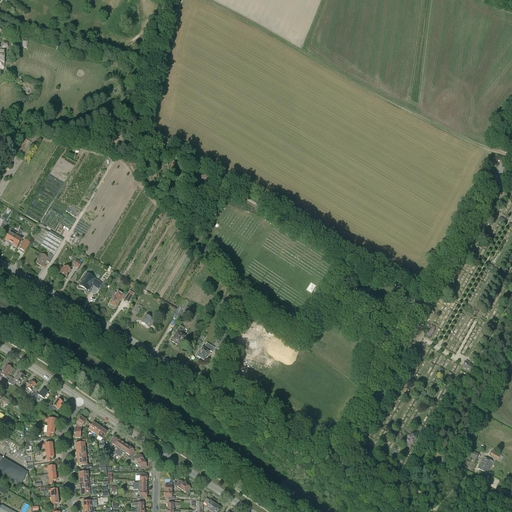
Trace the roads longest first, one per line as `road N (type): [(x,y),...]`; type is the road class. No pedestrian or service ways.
road 1 (unclassified): [(0,261),(341,464),(495,188),(511,171)]
road 2 (track): [(506,153),(413,113),(205,0)]
road 3 (track): [(457,486),(455,465),(511,365)]
